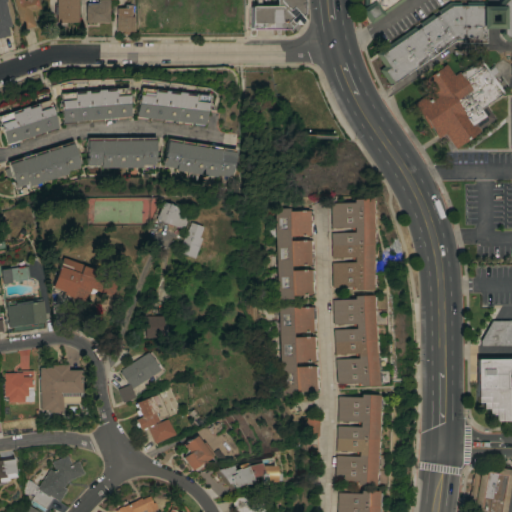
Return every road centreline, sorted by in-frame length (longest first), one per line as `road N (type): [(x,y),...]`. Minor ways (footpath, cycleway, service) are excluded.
road 1 (residential): [(340,52),(51,57),(0,73)]
road 2 (primary): [(357,94),(430,228),(441,283),(443,372)]
road 3 (residential): [(123,468),(96,365),(83,346),(59,339),(0,347)]
